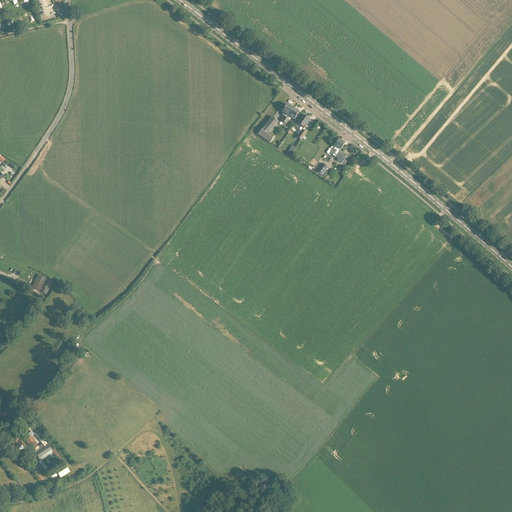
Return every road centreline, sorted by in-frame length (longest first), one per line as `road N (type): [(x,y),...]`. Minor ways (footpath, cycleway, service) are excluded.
road 1 (secondary): [(511,267),(180,0)]
road 2 (track): [(325,389),(451,241),(436,225),(444,209)]
road 3 (unclassified): [(0,203),(68,95),(68,0)]
